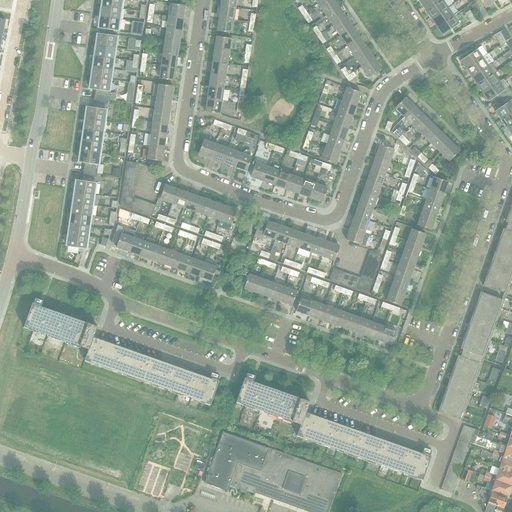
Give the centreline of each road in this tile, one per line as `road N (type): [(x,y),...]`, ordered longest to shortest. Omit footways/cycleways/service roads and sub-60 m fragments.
road 1 (residential): [(201,0),(179,166),(319,219),(339,211),(382,92),(432,55)]
road 2 (residential): [(416,407),(132,306),(84,278),(14,254)]
road 3 (residential): [(432,55),(505,165),(416,407)]
road 4 (residential): [(29,158),(57,0)]
road 5 (residential): [(150,511),(0,459)]
road 6 (residential): [(0,123),(19,0)]
